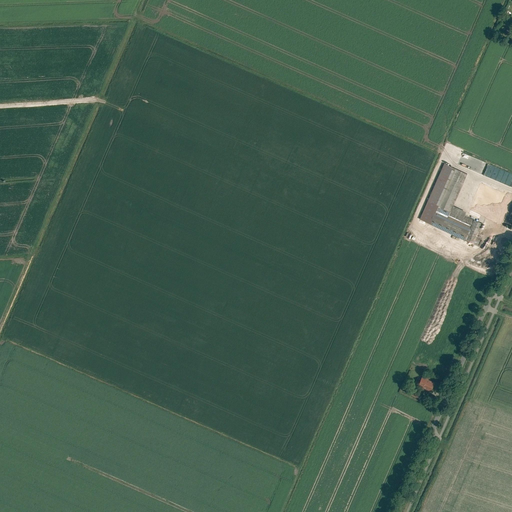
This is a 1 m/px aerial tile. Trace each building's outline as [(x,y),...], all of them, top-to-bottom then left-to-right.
[(466,172),(445,163),(429,200),(449,209),(446,216),(469,226),(464,239),(473,243),(482,221),(464,213),(465,209),(453,204),(466,172)] [(481,181),(479,187),(492,193),(495,186),(481,181)] [(474,194),(469,205),(495,216),(499,205),(474,194)] [(422,376),(419,383),(432,389),(435,382),(422,376)] [(414,391),(412,395),(420,399),(422,394),(414,391)]
